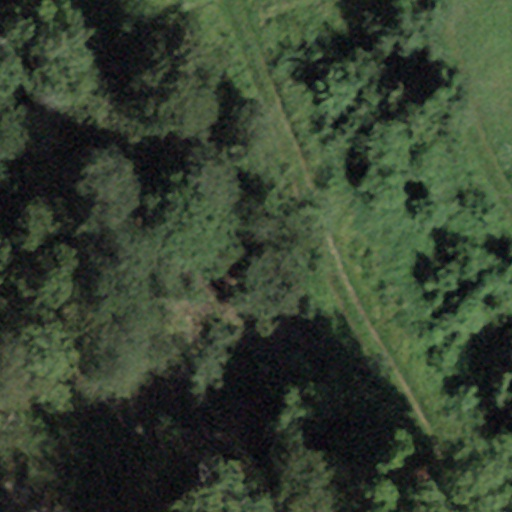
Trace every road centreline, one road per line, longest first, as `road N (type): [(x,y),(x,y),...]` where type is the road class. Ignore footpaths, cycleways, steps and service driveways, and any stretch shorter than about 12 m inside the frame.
road 1 (track): [(241,0),(273,129),(366,362),(429,441),(444,511)]
road 2 (track): [(511,187),(470,130),(422,0)]
